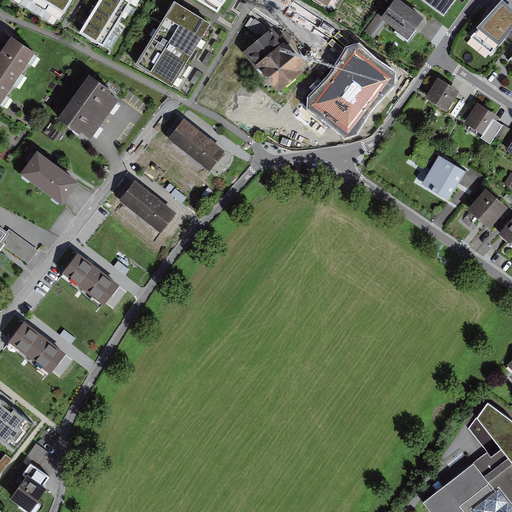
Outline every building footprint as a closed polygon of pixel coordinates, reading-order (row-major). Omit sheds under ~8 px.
[(51,0),(47,7),(61,15),(70,0),(51,0)] [(131,6),(121,0),(99,0),(97,5),(122,20),(131,6)] [(213,17),(183,0),(175,0),(140,60),(175,81),(213,17)] [(209,0),(223,8),(228,0),(209,0)] [(281,17),(286,7),(271,0),(259,0),(257,5),(281,17)] [(423,0),(443,15),(454,0),(423,0)] [(511,8),(501,0),(500,0),(479,26),(499,41),(511,24),(511,8)] [(396,2),(383,20),(407,39),(421,21),(396,2)] [(122,20),(97,5),(88,19),(113,34),(122,20)] [(113,34),(88,19),(79,33),(104,49),(113,34)] [(245,53),(278,89),(304,65),(271,30),(245,53)] [(0,57),(0,99),(4,102),(38,48),(15,34),(0,57)] [(388,79),(354,53),(315,105),(348,131),(388,79)] [(95,74),(65,117),(91,135),(121,93),(95,74)] [(460,87),(442,75),(431,93),(449,105),(460,87)] [(480,101),(469,121),(489,131),(500,111),(480,101)] [(174,139),(211,169),(226,151),(189,121),(174,139)] [(39,151),(26,170),(66,198),(79,180),(39,151)] [(439,153),(424,178),(452,194),(466,169),(439,153)] [(125,195),(164,227),(177,210),(138,179),(125,195)] [(184,197),(188,193),(177,184),(174,189),(184,197)] [(489,187),(473,206),(492,222),(508,204),(489,187)] [(511,215),(501,229),(511,238),(511,215)] [(0,223),(0,246),(12,232),(0,223)] [(34,256),(13,240),(6,249),(27,265),(34,256)] [(81,252),(68,268),(108,299),(121,283),(81,252)] [(110,269),(121,277),(131,264),(119,256),(110,269)] [(28,321),(13,339),(54,372),(69,353),(28,321)] [(0,431),(18,444),(33,424),(5,405),(0,400),(0,431)] [(463,511),(495,485),(511,505),(511,511),(511,424),(500,410),(470,434),(486,453),(422,503),(429,511),(463,511)] [(39,440),(29,456),(40,462),(50,446),(39,440)] [(0,472),(12,457),(5,452),(0,457),(0,472)] [(13,494),(32,508),(43,494),(24,479),(13,494)]
